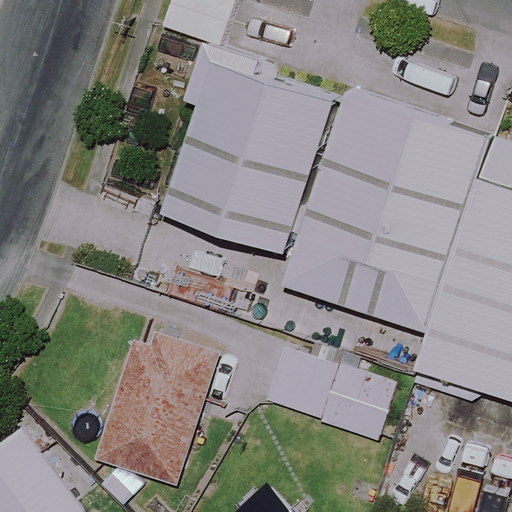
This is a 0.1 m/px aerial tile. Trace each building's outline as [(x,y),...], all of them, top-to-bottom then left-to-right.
[(391,109),(251,62),(200,211),(341,258),(391,109)] [(511,136),(395,97),(391,109),(341,258),(328,295),(471,343),(511,221),(511,136)] [(511,221),(471,343),(458,381),(511,399),(511,221)] [(229,354),(149,325),(102,455),(182,483),(229,354)] [(403,385),(293,346),(274,400),(384,439),(403,385)] [(511,489),(511,427),(510,427),(487,494),(508,501),(511,489)] [(89,511),(28,429),(0,449),(0,511),(89,511)]
